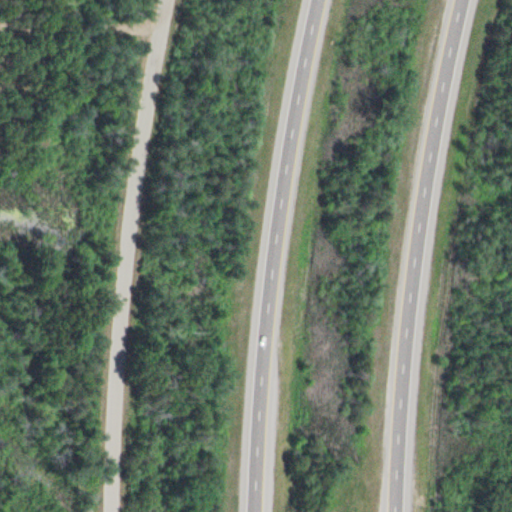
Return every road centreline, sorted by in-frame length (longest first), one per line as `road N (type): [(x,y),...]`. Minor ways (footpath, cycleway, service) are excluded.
road 1 (motorway): [(380,511),(387,401),(458,0)]
road 2 (motorway): [(298,0),(279,92),(240,511)]
road 3 (residential): [(95,511),(118,181),(149,0)]
road 4 (residential): [(0,77),(134,77)]
